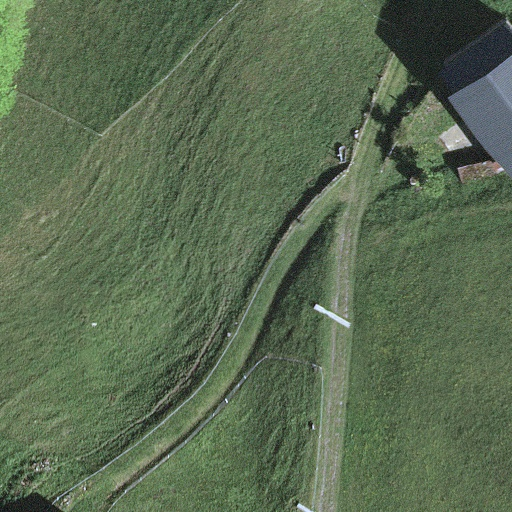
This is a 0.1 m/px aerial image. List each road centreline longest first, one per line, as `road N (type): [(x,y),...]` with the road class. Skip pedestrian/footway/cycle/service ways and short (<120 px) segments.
road 1 (track): [(357,190),(343,255),(322,511)]
road 2 (track): [(437,0),(357,190)]
